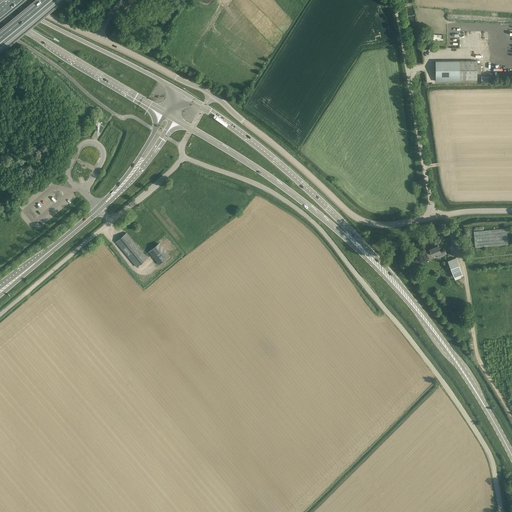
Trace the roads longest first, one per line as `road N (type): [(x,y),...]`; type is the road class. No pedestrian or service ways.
road 1 (unclassified): [(183,157),(253,182),(314,223),(464,414),(489,454),(501,511)]
road 2 (primary): [(487,411),(423,313),(336,214),(204,106)]
road 3 (primary): [(191,129),(341,234),(419,318),(487,411)]
road 4 (unclassified): [(433,217),(359,220),(211,94)]
road 5 (unclassified): [(433,217),(387,0)]
road 6 (primary): [(183,93),(1,0)]
road 7 (primary): [(0,15),(164,113)]
road 8 (unclassified): [(0,314),(111,220)]
road 9 (unclassified): [(113,113),(0,30)]
road 10 (unclassified): [(211,94),(97,38)]
